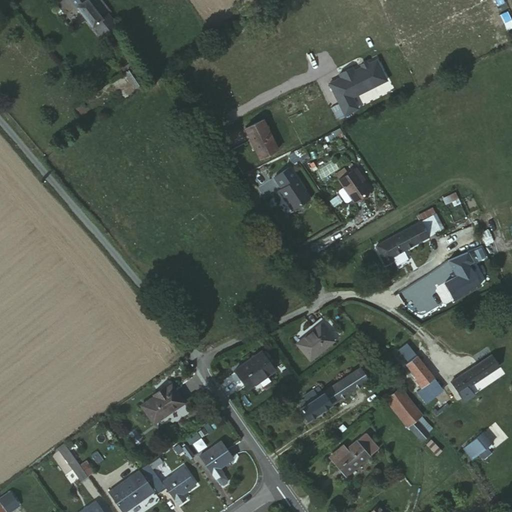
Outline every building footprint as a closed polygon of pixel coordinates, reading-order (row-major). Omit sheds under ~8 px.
[(64,0),(68,5),(88,29),(91,28),(96,34),(107,26),(101,17),(88,0),(64,0)] [(131,90),(141,85),(131,70),(121,76),(131,90)] [(340,83),(327,88),(339,121),(353,116),(349,104),(385,91),(377,70),(367,73),(368,75),(362,77),(362,75),(353,78),(351,75),(338,79),(340,83)] [(286,114),(321,94),(313,80),(278,100),(286,114)] [(241,134),(256,163),(275,154),(260,124),(241,134)] [(351,176),(345,168),(337,173),(334,168),(325,174),(329,179),(343,201),(358,191),(349,177),(351,176)] [(296,190),(284,172),(268,182),(276,194),(273,196),(286,215),(304,203),(295,190),(296,190)] [(423,220),(371,248),(381,267),(389,262),(388,259),(431,235),(423,220)] [(464,263),(461,253),(442,261),(448,276),(434,281),(441,299),(469,288),(460,265),(464,263)] [(328,339),(316,323),(291,342),(305,357),(328,339)] [(271,372),(259,353),(231,369),(243,388),(262,375),(262,377),(271,372)] [(443,395),(413,358),(403,365),(414,380),(413,381),(419,388),(410,397),(424,412),(443,395)] [(489,359),(449,383),(455,395),(497,369),(489,359)] [(370,377),(364,367),(318,396),(313,391),(309,394),(308,393),(301,396),(303,401),(300,403),(302,407),(297,410),(304,421),(370,377)] [(188,396),(176,378),(165,384),(164,382),(156,386),(158,389),(147,396),(159,415),(188,396)] [(417,417),(393,387),(384,394),(408,426),(417,417)] [(429,429),(420,420),(411,428),(419,438),(429,429)] [(333,438),(322,445),(325,449),(321,451),(332,468),(368,445),(357,428),(336,442),(333,438)] [(506,465),(482,434),(469,445),(494,476),(506,465)] [(217,439),(195,454),(217,487),(221,488),(224,486),(225,482),(217,470),(232,460),(217,439)] [(82,453),(75,458),(86,474),(93,470),(82,453)] [(86,474),(75,458),(69,462),(80,478),(86,474)] [(185,460),(161,477),(149,458),(140,464),(159,492),(167,485),(179,503),(187,497),(184,493),(199,483),(185,460)] [(140,467),(107,490),(121,511),(154,488),(140,467)] [(10,492),(0,498),(0,501),(0,502),(7,511),(10,511),(19,506),(10,492)] [(103,511),(94,499),(74,511),(103,511)]
